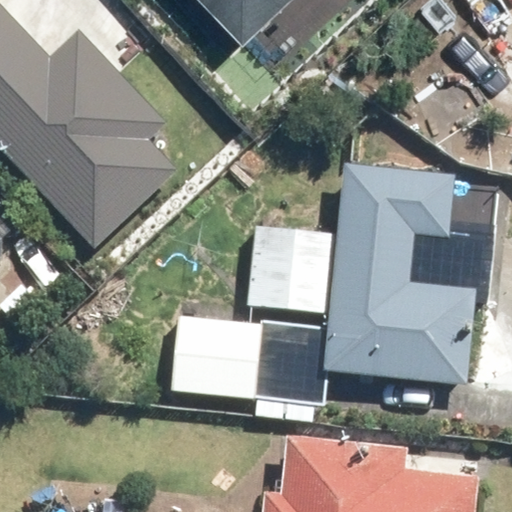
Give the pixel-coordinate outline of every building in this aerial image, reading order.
[(1,0),(0,0),(0,146),(95,252),(182,174),(157,147),(170,135),(78,33),(53,55),(1,0)] [(186,0),(234,46),(278,0),(186,0)] [(346,168),(328,371),(468,384),(476,290),(421,286),(425,241),(455,244),(461,179),(346,168)] [(0,287),(26,264),(0,234),(0,287)] [(184,321),(178,393),(257,401),(264,328),(184,321)] [(279,434),(268,511),(480,511),(484,481),(412,472),(414,451),(279,434)]
